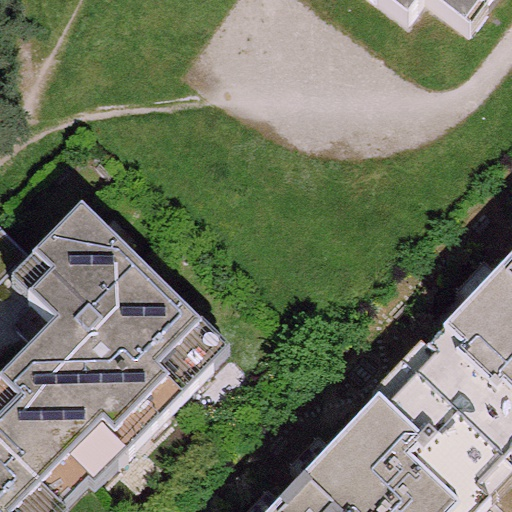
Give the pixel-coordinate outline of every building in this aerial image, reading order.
[(488,9),(494,0),(371,0),(411,30),(428,7),(473,40),(492,12),(488,9)] [(13,330),(37,354),(0,392),(0,511),(47,511),(107,452),(124,469),(215,379),(190,355),(204,340),(83,222),(34,272),(50,288),(29,309),(31,311),(13,330)] [(0,289),(31,258),(0,227),(0,289)] [(50,288),(34,272),(13,293),(29,309),(50,288)] [(511,280),(440,358),(448,366),(398,418),(391,411),(328,477),(295,511),(501,511),(503,510),(490,497),(511,473),(511,280)] [(229,364),(204,340),(190,355),(215,379),(229,364)] [(81,511),(124,469),(107,452),(47,511),(81,511)]
